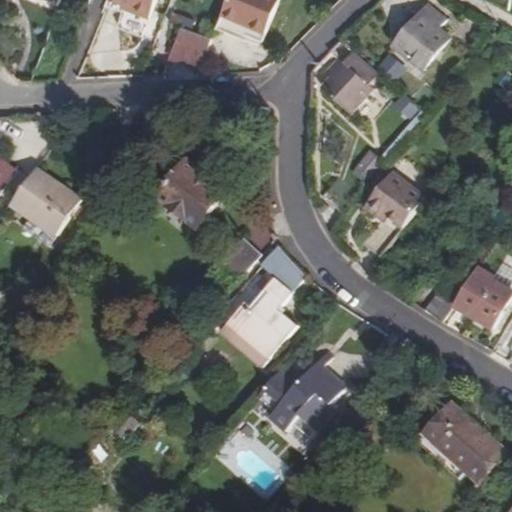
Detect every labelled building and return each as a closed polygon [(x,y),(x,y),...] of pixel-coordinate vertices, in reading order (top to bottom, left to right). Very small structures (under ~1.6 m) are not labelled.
[(60,0),(58,6),(64,9),(67,0),(60,0)] [(111,0),(130,7),(128,10),(150,18),(156,0),(111,0)] [(255,26),(271,33),(285,0),(233,0),(228,14),(255,26)] [(430,6),(395,49),(426,75),(454,40),(442,29),(448,21),(430,6)] [(248,41),(255,26),(228,14),(221,29),(248,41)] [(176,61),(203,71),(214,45),(187,34),(176,61)] [(353,115),(380,85),(376,82),(382,75),(351,49),(339,62),(345,66),(323,91),(353,115)] [(400,79),(406,66),(388,58),(382,71),(400,79)] [(389,155),(380,148),(363,170),(372,178),(389,155)] [(0,197),(18,171),(0,158),(0,197)] [(201,232),(229,194),(190,164),(162,202),(201,232)] [(58,238),(83,202),(38,171),(14,207),(58,238)] [(390,219),(386,225),(369,248),(382,259),(427,200),(395,176),(368,211),(378,218),(382,213),(390,219)] [(508,227),(511,221),(511,204),(496,227),(504,233),(508,227)] [(378,218),(386,225),(390,219),(382,213),(378,218)] [(263,262),(244,246),(232,260),(251,277),(263,262)] [(230,327),(270,362),(300,327),(282,311),(307,279),(295,269),(279,252),(255,280),(269,292),(263,299),(258,295),(230,327)] [(463,298),(456,308),(494,330),(511,299),(511,293),(479,273),(463,298)] [(456,308),(463,298),(445,285),(427,311),(445,323),(456,308)] [(270,362),(230,327),(223,335),(263,369),(270,362)] [(336,362),(330,357),(321,366),(327,371),(336,362)] [(301,390),(284,376),(262,402),(279,416),(274,422),(291,436),(304,420),(321,435),(341,412),(336,409),(351,392),(327,371),(321,366),(301,390)] [(18,392),(0,376),(0,408),(4,411),(18,392)] [(511,454),(455,405),(428,437),(483,485),(511,454)] [(304,420),(291,436),(308,450),(321,435),(304,420)]
